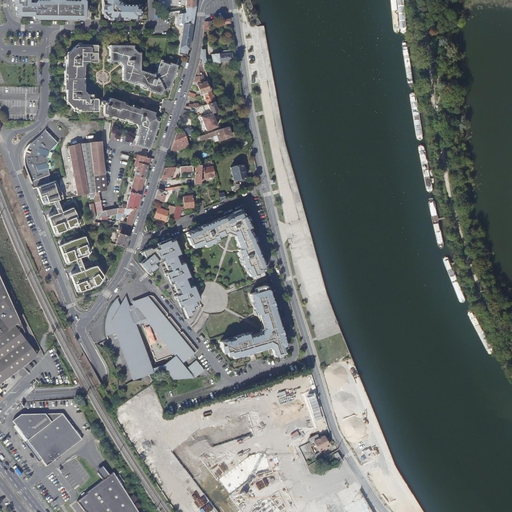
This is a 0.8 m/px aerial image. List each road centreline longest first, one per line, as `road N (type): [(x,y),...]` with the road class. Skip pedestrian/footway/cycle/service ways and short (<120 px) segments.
road 1 (secondary): [(383,511),(334,431),(287,278),(232,0)]
road 2 (unclassified): [(203,0),(192,63),(134,240)]
road 3 (unclassified): [(84,322),(70,305),(12,154)]
road 4 (unclassified): [(0,411),(13,397),(71,393),(100,376),(81,326)]
road 5 (unclassified): [(248,198),(134,240)]
